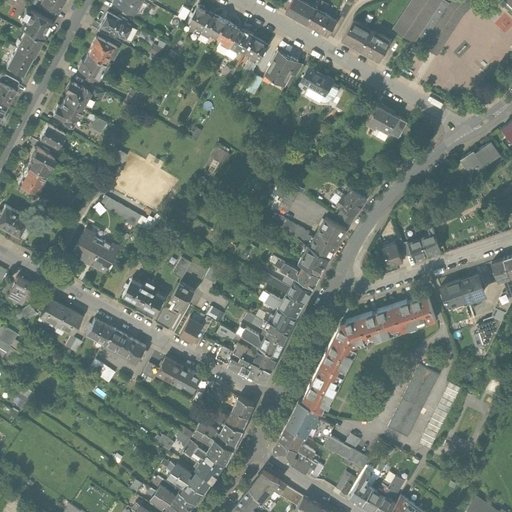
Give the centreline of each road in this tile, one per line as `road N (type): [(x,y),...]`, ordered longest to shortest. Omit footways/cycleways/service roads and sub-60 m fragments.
road 1 (residential): [(276,402),(0,251)]
road 2 (residential): [(236,0),(451,120),(462,139)]
road 3 (residential): [(462,139),(384,205),(339,285)]
road 4 (residential): [(88,0),(0,159)]
road 5 (residential): [(339,285),(371,288),(511,240)]
road 6 (residential): [(339,285),(276,402)]
road 7 (residential): [(251,448),(355,511)]
